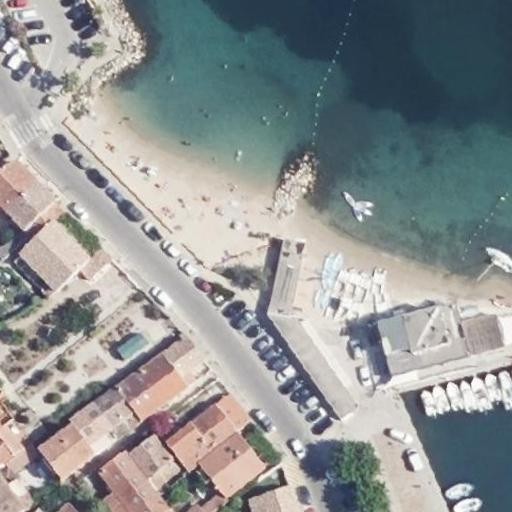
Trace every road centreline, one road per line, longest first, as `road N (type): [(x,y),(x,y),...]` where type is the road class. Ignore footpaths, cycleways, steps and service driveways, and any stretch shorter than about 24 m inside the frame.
road 1 (residential): [(227,350),(28,131),(0,84)]
road 2 (residential): [(227,350),(11,511)]
road 3 (residential): [(321,511),(293,438),(227,350)]
